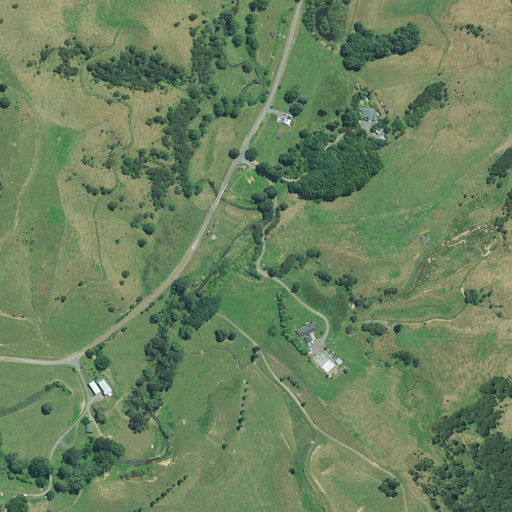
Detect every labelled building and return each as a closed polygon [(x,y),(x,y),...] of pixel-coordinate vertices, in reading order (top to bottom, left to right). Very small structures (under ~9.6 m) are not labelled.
[(363,116),(363,120),(375,121),(376,115),(373,115),(373,110),(362,109),(362,116),(363,116)] [(384,129),(381,127),(376,132),(378,135),(384,129)] [(317,330),(313,322),(310,324),(309,323),(305,325),(306,326),(296,331),(297,334),(298,334),(300,338),(317,330)] [(313,341),(310,335),(305,337),(307,344),(313,341)] [(335,368),(322,355),(316,361),(329,374),(335,368)] [(111,391),(103,379),(97,383),(103,392),(102,392),(104,395),(111,391)] [(99,391),(93,381),(88,384),(95,394),(99,391)]
